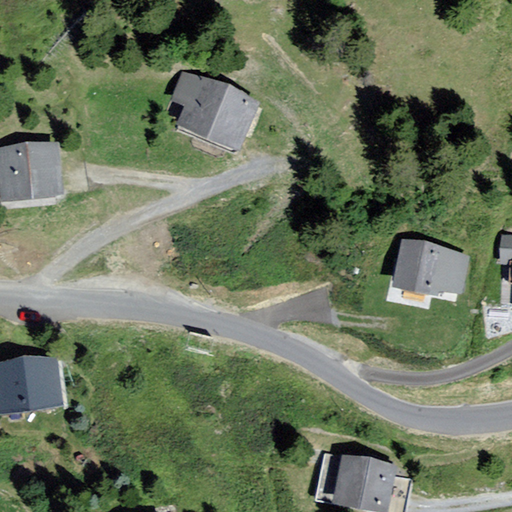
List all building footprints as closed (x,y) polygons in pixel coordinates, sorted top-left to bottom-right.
[(187,71),(175,98),(190,105),(182,124),(236,147),(257,101),(187,71)] [(60,191),(56,146),(0,152),(4,197),(60,191)] [(461,289),(468,256),(406,243),(398,284),(438,292),(439,285),(461,289)] [(0,414),(63,405),(56,357),(0,365),(0,414)] [(388,511),(395,466),(344,457),(336,502),(388,511)]
